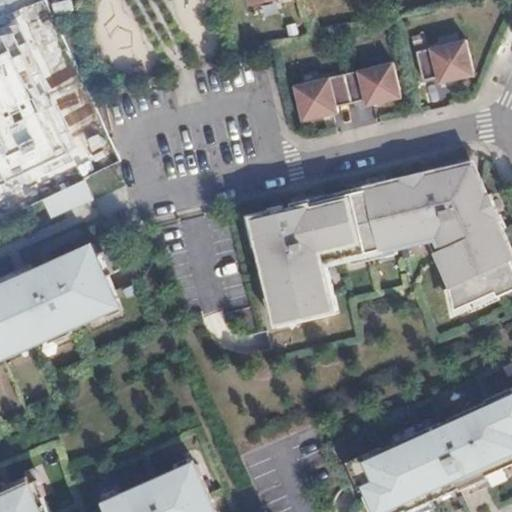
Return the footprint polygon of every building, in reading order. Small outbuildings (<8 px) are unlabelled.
[(240,0),(242,8),(275,0),(240,0)] [(459,41),(409,53),(416,82),(430,78),(432,83),(467,75),(459,41)] [(386,64),(337,76),(344,104),(358,101),(359,106),(394,97),(386,64)] [(0,220),(31,206),(20,183),(4,178),(23,114),(9,108),(14,93),(0,88),(0,77),(2,71),(0,70),(0,220)] [(337,76),(287,88),(295,121),(331,113),(330,108),(344,104),(337,76)] [(466,165),(452,168),(473,178),(466,165)] [(265,319),(292,312),(294,321),(332,311),(318,255),(332,252),(333,258),(430,234),(436,246),(431,249),(452,311),(492,292),(494,297),(511,288),(511,269),(506,257),(509,255),(491,216),(495,214),(485,194),(481,195),(473,178),(452,168),(420,176),(419,172),(396,177),(397,182),(318,201),(319,204),(264,217),(263,211),(241,217),(247,245),(249,244),(261,296),(260,296),(265,319)] [(86,203),(77,183),(36,203),(44,222),(86,203)] [(90,245),(0,285),(0,353),(22,344),(25,350),(57,335),(55,331),(67,326),(68,330),(104,314),(101,308),(116,301),(104,276),(100,278),(96,269),(100,267),(90,245)] [(363,496),(369,511),(399,511),(405,510),(406,511),(457,488),(458,490),(487,477),(486,475),(511,463),(511,387),(484,399),(485,401),(447,418),(448,420),(440,424),(439,422),(379,449),(378,447),(346,462),(359,491),(361,490),(364,495),(363,496)] [(6,492),(0,494),(0,511),(214,511),(213,508),(214,507),(194,464),(177,472),(176,470),(102,504),(105,511),(48,511),(42,498),(45,497),(37,481),(31,484),(28,477),(4,488),(6,492)]
